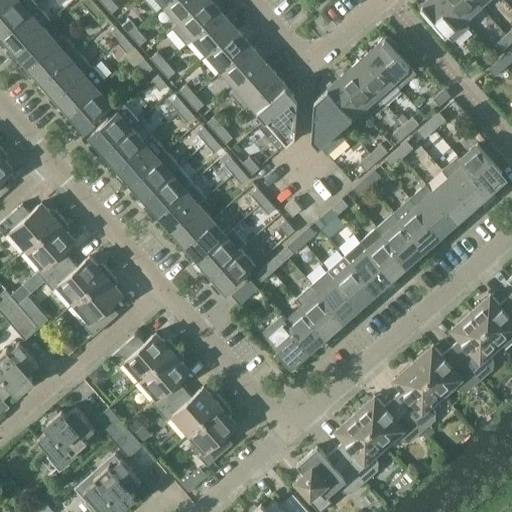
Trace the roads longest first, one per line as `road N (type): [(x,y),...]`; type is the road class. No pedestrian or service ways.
road 1 (residential): [(287,430),(511,236)]
road 2 (residential): [(0,434),(164,295)]
road 3 (residential): [(287,430),(164,295)]
road 4 (residential): [(385,0),(306,57),(248,0)]
road 5 (residential): [(164,295),(49,163)]
road 6 (residential): [(194,511),(287,430)]
